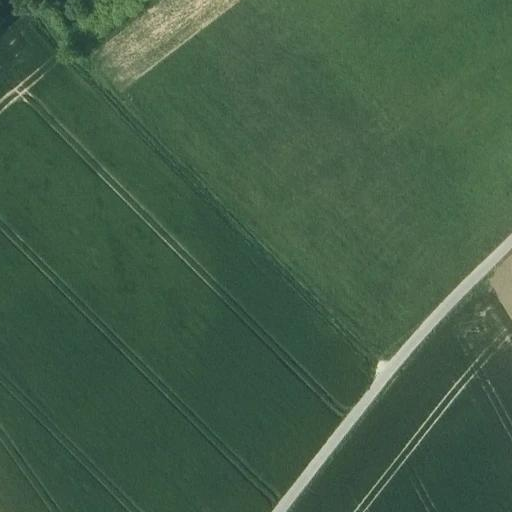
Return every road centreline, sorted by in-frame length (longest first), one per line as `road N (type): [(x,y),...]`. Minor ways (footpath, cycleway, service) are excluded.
road 1 (track): [(69,64),(389,374)]
road 2 (track): [(511,238),(435,316),(280,511)]
